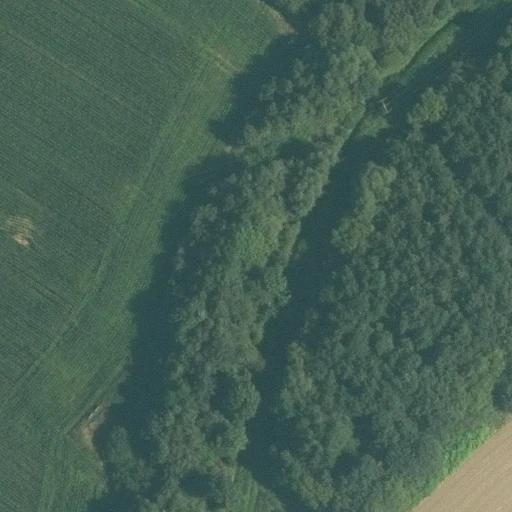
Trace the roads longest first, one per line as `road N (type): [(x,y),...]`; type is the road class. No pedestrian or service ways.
road 1 (track): [(511,251),(393,102),(257,0)]
road 2 (track): [(406,511),(474,434),(511,411)]
